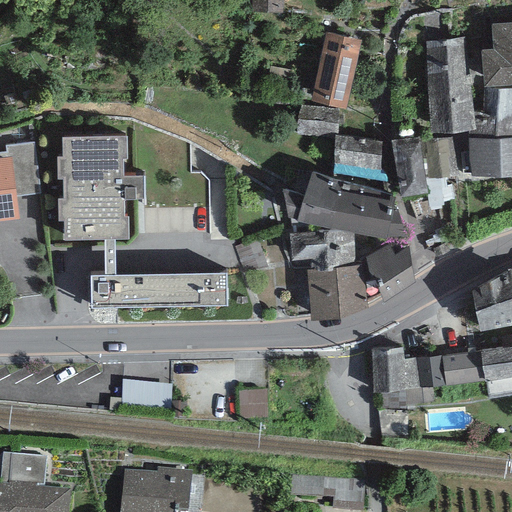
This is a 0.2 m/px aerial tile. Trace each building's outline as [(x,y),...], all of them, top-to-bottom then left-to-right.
[(251,0),(252,12),(283,12),(283,0),(251,0)] [(511,23),(491,25),(493,49),(481,50),(483,89),(511,87),(511,23)] [(326,33),(311,101),(346,109),(361,40),(326,33)] [(464,40),(425,41),(428,135),(468,131),(475,130),(473,112),(464,40)] [(511,87),(483,89),(483,111),(473,112),(475,130),(468,131),(469,138),(511,136),(511,87)] [(339,109),(299,105),(296,135),(334,139),(334,136),(336,136),(339,109)] [(127,136),(61,138),(61,156),(57,156),(57,180),(63,180),(63,199),(57,199),(58,221),(63,221),(63,241),(104,240),(114,240),(128,240),(128,217),(124,217),(123,199),(143,199),(143,177),(123,177),(122,160),(127,160),(127,136)] [(334,139),(334,164),(381,171),(382,141),(336,136),(334,136),(334,139)] [(511,136),(469,138),(470,178),(511,176),(511,136)] [(418,137),(391,141),(400,198),(427,194),(425,180),(419,141),(418,137)] [(452,137),(419,141),(425,180),(457,176),(452,137)] [(6,152),(0,153),(0,158),(11,158),(16,196),(40,193),(34,143),(5,146),(6,152)] [(0,221),(19,220),(16,196),(11,158),(0,158),(0,221)] [(333,229),(348,232),(359,185),(311,172),(304,195),(296,221),(333,229)] [(393,195),(359,185),(348,232),(354,233),(386,239),(387,237),(403,237),(398,210),(392,210),(394,198),(392,197),(393,195)] [(296,221),(304,195),(283,189),(288,218),(296,221)] [(333,229),(288,234),(291,261),(310,258),(310,270),(354,266),(354,233),(348,232),(333,229)] [(115,276),(114,240),(104,240),(105,276),(115,276)] [(389,245),(365,258),(383,302),(414,283),(408,246),(393,256),(389,245)] [(310,270),(306,270),(310,321),(339,320),(365,309),(362,266),(354,266),(310,270)] [(511,285),(509,270),(471,291),(479,331),(511,325),(511,285)] [(105,276),(90,276),(90,309),(226,306),(226,273),(115,276),(105,276)] [(511,346),(480,350),(481,352),(484,381),(511,377),(511,346)] [(402,347),(371,349),(374,393),(418,389),(418,388),(416,358),(402,359),(402,347)] [(481,352),(441,356),(444,385),(484,381),(481,352)] [(441,356),(416,358),(418,388),(444,385),(441,356)] [(176,406),(176,383),(127,382),(126,405),(176,406)] [(271,420),(272,391),(243,391),(242,420),(271,420)] [(2,452),(0,483),(44,487),(46,455),(2,452)] [(157,472),(124,468),(119,511),(179,511),(180,511),(187,511),(191,470),(157,467),(157,472)] [(368,510),(368,476),(297,474),(297,494),(339,495),(339,509),(368,510)] [(0,483),(0,511),(68,511),(70,488),(44,487),(0,483)]
